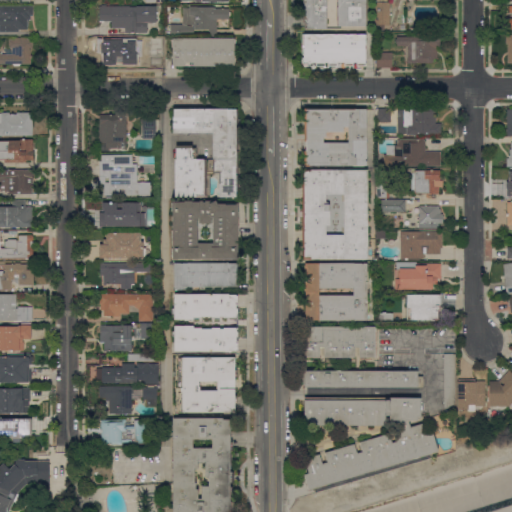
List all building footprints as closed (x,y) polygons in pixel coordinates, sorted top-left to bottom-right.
[(328,0),(328,28),(316,28),(305,28),(305,22),(304,22),(304,14),(305,14),(305,3),(304,3),(304,0),(328,0)] [(367,0),(367,26),(339,26),(338,0),(367,0)] [(389,2),(390,2),(390,13),(392,13),(392,15),(390,15),(391,28),(384,28),(384,30),(376,30),(376,2),(383,2),(383,1),(383,0),(389,0),(389,1),(389,2)] [(112,28),(112,21),(100,21),(100,6),(102,6),(102,5),(107,5),(107,6),(157,6),(157,22),(148,22),(148,33),(125,33),(125,28),(112,28)] [(0,6),(34,6),(34,15),(32,15),(32,19),(29,19),(29,29),(20,29),(20,32),(0,32),(0,6)] [(230,16),(230,19),(218,19),(218,36),(209,36),(209,30),(193,30),(193,25),(186,25),(186,15),(183,15),(183,7),(190,7),(190,6),(216,6),(216,8),(230,8),(230,11),(231,12),(231,15),(230,16)] [(183,24),(183,35),(171,35),(171,24),(183,24)] [(367,34),(367,66),(304,66),(303,64),(303,63),(303,57),(304,57),(304,38),(303,38),(303,34),(367,34)] [(441,37),(441,47),(438,47),(438,59),(433,59),(433,63),(408,63),(408,46),(397,46),(397,36),(441,37)] [(11,53),(11,47),(8,47),(8,39),(15,39),(15,37),(29,37),(29,39),(34,39),(34,48),(31,48),(32,63),(22,64),(20,66),(15,66),(13,64),(0,64),(0,52),(1,52),(1,53),(11,53)] [(152,37),(165,37),(165,50),(152,50),(152,37)] [(119,44),(134,44),(134,60),(123,61),(123,59),(119,59),(119,63),(104,63),(104,58),(103,58),(103,54),(104,54),(104,50),(100,50),(100,38),(119,38),(119,44)] [(235,38),(236,66),(173,66),(173,38),(235,38)] [(393,67),(377,67),(377,52),(393,52),(393,67)] [(239,109),(239,119),(242,119),(241,127),(239,127),(239,143),(237,143),(237,151),(239,151),(239,167),(242,167),(241,175),(239,175),(239,191),(237,191),(237,197),(220,196),(220,172),(208,172),(208,187),(211,187),(211,196),(197,196),(197,197),(175,197),(176,145),(193,145),(193,148),(196,148),(196,157),(207,157),(207,159),(213,159),(214,133),(174,133),(174,108),(239,109)] [(305,151),(306,151),(306,141),(305,141),(305,108),(356,108),(356,109),(367,109),(368,165),(311,165),(311,166),(305,166),(305,151)] [(377,123),(377,108),(391,108),(391,123),(377,123)] [(407,135),(407,134),(398,134),(398,110),(411,110),(411,108),(436,108),(436,123),(442,123),(442,133),(441,133),(441,135),(407,135)] [(0,135),(0,113),(2,113),(2,112),(10,112),(10,114),(17,114),(17,112),(34,112),(34,135),(0,135)] [(107,148),(107,143),(100,143),(100,114),(127,114),(127,148),(107,148)] [(142,118),(156,118),(156,139),(143,139),(142,118)] [(0,141),(10,141),(10,140),(20,140),(20,139),(34,139),(34,159),(27,160),(27,161),(5,162),(5,159),(0,159),(0,141)] [(384,166),(384,155),(395,155),(395,145),(398,145),(398,140),(399,140),(399,139),(424,139),(424,140),(426,140),(426,151),(441,151),(441,166),(384,166)] [(133,155),(133,164),(138,164),(138,182),(151,182),(151,197),(140,197),(140,195),(104,195),(104,184),(100,184),(99,175),(100,175),(100,161),(102,161),(102,155),(133,155)] [(415,190),(412,190),(412,168),(415,168),(415,170),(440,170),(440,180),(443,180),(443,187),(439,187),(439,194),(432,194),(432,195),(428,195),(428,194),(415,194),(415,190)] [(303,259),(303,169),(368,169),(369,258),(303,259)] [(0,170),(33,170),(33,177),(34,177),(34,183),(32,183),(32,193),(4,194),(4,190),(1,190),(0,189),(0,170)] [(376,181),(387,181),(387,188),(389,188),(389,198),(387,198),(387,199),(376,199),(376,181)] [(379,212),(379,199),(406,199),(406,212),(379,212)] [(13,200),(26,200),(26,206),(33,206),(33,221),(34,221),(34,224),(33,224),(33,227),(19,227),(19,226),(0,226),(0,206),(13,206),(13,200)] [(102,228),(102,200),(127,200),(127,207),(136,207),(136,217),(140,217),(140,228),(102,228)] [(145,200),(158,201),(158,213),(145,212),(145,200)] [(173,259),(173,200),(177,200),(177,201),(185,201),(185,200),(193,200),(193,201),(213,201),(217,200),(219,204),(226,204),(239,204),(239,259),(173,259)] [(420,205),(439,205),(439,208),(441,209),(441,210),(442,213),(443,213),(443,223),(439,223),(439,228),(419,228),(420,205)] [(401,231),(438,231),(438,230),(443,230),(443,247),(441,247),(441,253),(424,253),(424,258),(422,258),(422,260),(401,260),(401,231)] [(142,232),(142,241),(144,241),(144,247),(147,247),(147,257),(144,257),(144,258),(100,258),(100,244),(104,244),(104,239),(107,239),(107,237),(107,236),(107,234),(109,232),(142,232)] [(33,241),(35,241),(35,245),(33,245),(33,258),(0,258),(0,247),(5,247),(5,241),(8,241),(8,238),(17,238),(17,239),(19,239),(19,234),(33,234),(33,235),(34,236),(34,239),(33,240),(33,241)] [(395,289),(395,269),(397,269),(397,261),(417,262),(417,263),(442,263),(442,278),(438,278),(438,283),(433,283),(433,289),(395,289)] [(0,290),(0,271),(4,271),(4,272),(6,272),(6,263),(15,263),(15,262),(21,262),(21,263),(27,263),(27,269),(34,269),(34,284),(19,284),(14,281),(14,280),(12,280),(12,290),(0,290)] [(152,262),(153,270),(141,270),(141,262),(152,262)] [(239,262),(239,287),(184,287),(184,289),(174,289),(174,262),(239,262)] [(511,262),(502,263),(504,291),(511,290),(511,262)] [(132,263),(132,272),(129,272),(129,284),(125,284),(125,285),(122,285),(122,283),(104,283),(104,275),(101,275),(101,263),(132,263)] [(305,320),(305,263),(368,263),(368,320),(305,320)] [(22,320),(22,322),(14,321),(14,320),(0,319),(0,293),(17,294),(17,307),(18,307),(18,306),(33,306),(33,320),(22,320)] [(130,305),(130,313),(120,313),(120,316),(113,316),(113,315),(104,315),(104,310),(101,310),(101,304),(100,304),(100,293),(154,294),(154,321),(139,321),(139,309),(133,305),(130,305)] [(230,293),(230,294),(239,294),(239,318),(224,318),(224,316),(221,316),(221,317),(213,317),(213,316),(202,316),(202,317),(194,317),(194,319),(175,319),(175,314),(173,314),(173,308),(175,308),(175,294),(230,293)] [(407,294),(441,294),(441,319),(408,319),(408,304),(406,304),(406,297),(408,297),(407,294)] [(393,313),(393,321),(378,321),(378,313),(393,313)] [(141,323),(154,323),(155,337),(141,337),(141,323)] [(32,338),(24,338),(24,349),(0,349),(0,325),(18,325),(18,324),(32,324),(32,338)] [(105,351),(105,342),(100,342),(100,335),(101,335),(101,325),(124,325),(124,324),(132,325),(132,351),(105,351)] [(194,325),(194,327),(202,327),(202,328),(213,328),(213,327),(221,327),(221,328),(224,328),(224,327),(237,327),(237,331),(239,331),(239,336),(237,336),(237,340),(239,340),(239,351),(175,351),(175,336),(173,336),(173,330),(175,330),(175,325),(194,325)] [(376,358),(360,358),(360,347),(356,347),(356,357),(325,357),(325,347),(321,347),(321,357),(304,357),(304,326),(376,326),(376,358)] [(444,353),(455,353),(456,408),(444,408),(444,353)] [(0,356),(29,356),(29,357),(31,357),(31,363),(30,363),(30,368),(32,368),(32,381),(0,381),(0,356)] [(178,412),(179,357),(236,357),(236,370),(237,370),(237,377),(236,377),(236,412),(178,412)] [(159,363),(159,384),(139,384),(139,383),(122,383),(122,381),(115,381),(115,382),(101,382),(102,367),(122,367),(122,363),(159,363)] [(306,387),(306,384),(303,384),(303,370),(419,370),(419,376),(424,376),(424,387),(306,387)] [(490,406),(490,381),(499,380),(509,370),(511,372),(511,402),(509,406),(490,406)] [(458,409),(458,379),(475,379),(475,380),(486,380),(486,406),(476,406),(476,411),(468,411),(468,409),(458,409)] [(109,414),(109,400),(100,400),(100,386),(129,386),(129,392),(132,392),(132,405),(138,405),(138,413),(109,414)] [(0,387),(31,387),(31,401),(30,401),(30,412),(0,412),(0,387)] [(158,404),(146,404),(146,399),(143,399),(143,387),(158,387),(158,404)] [(305,425),(305,397),(422,397),(422,416),(419,416),(419,420),(409,420),(411,426),(424,422),(427,432),(433,430),(439,450),(310,490),(305,474),(310,473),(305,458),(320,454),(323,463),(328,461),(326,452),(355,443),(358,453),(363,451),(361,442),(390,433),(393,442),(398,441),(395,432),(405,429),(402,420),(391,420),(391,415),(386,415),(386,425),(305,425)] [(166,511),(166,493),(174,493),(174,418),(224,417),(224,419),(231,419),(231,423),(233,423),(233,429),(231,429),(231,442),(233,442),(233,451),(231,451),(231,462),(233,462),(233,468),(231,468),(231,471),(233,471),(233,483),(231,483),(231,486),(233,486),(233,493),(231,493),(231,504),(233,504),(233,510),(231,510),(231,511),(166,511)] [(0,418),(32,418),(32,435),(22,435),(22,438),(11,438),(11,435),(1,435),(1,443),(0,443),(0,418)] [(146,443),(130,443),(130,442),(122,442),(123,443),(101,444),(101,419),(126,419),(126,425),(135,425),(135,419),(145,419),(146,443)] [(15,491),(18,493),(9,511),(0,511),(0,468),(10,459),(30,458),(30,461),(49,460),(50,481),(58,481),(58,495),(48,496),(48,483),(35,483),(35,481),(23,481),(15,491)]
